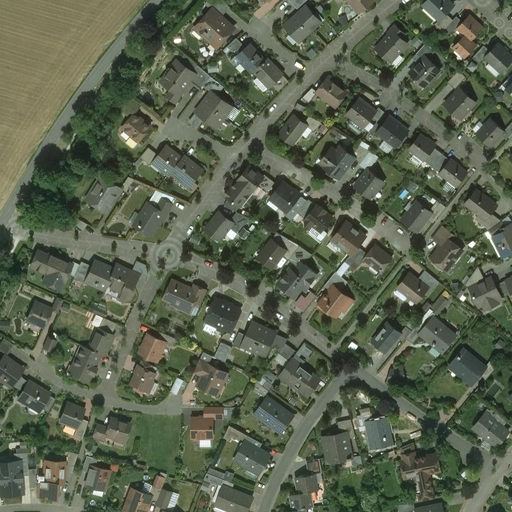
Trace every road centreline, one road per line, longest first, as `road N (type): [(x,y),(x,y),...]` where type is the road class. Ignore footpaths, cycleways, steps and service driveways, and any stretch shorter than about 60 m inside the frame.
road 1 (secondary): [(0,227),(57,136),(164,0)]
road 2 (residential): [(168,256),(260,296),(351,368)]
road 3 (residential): [(413,251),(247,145)]
road 4 (residential): [(483,166),(331,57)]
road 5 (residential): [(492,472),(351,368)]
road 6 (residential): [(0,232),(168,256)]
road 7 (residential): [(351,368),(292,449),(264,511)]
road 8 (residential): [(168,256),(102,400)]
